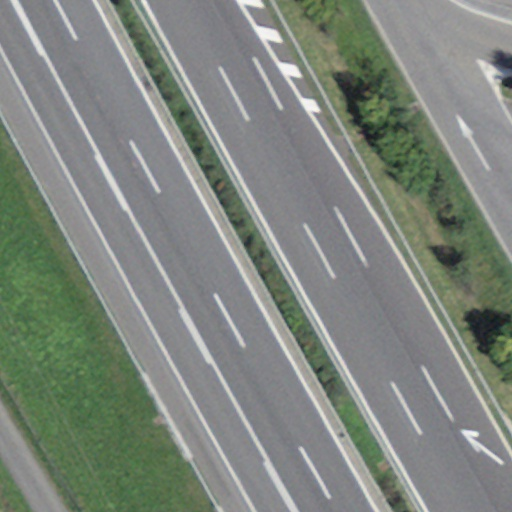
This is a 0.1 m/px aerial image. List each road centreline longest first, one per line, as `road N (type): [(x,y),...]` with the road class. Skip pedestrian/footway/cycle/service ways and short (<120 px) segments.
road 1 (motorway): [(479,511),(186,0)]
road 2 (motorway): [(116,125),(339,511)]
road 3 (motorway): [(0,13),(16,44),(116,125)]
road 4 (motorway): [(51,0),(116,125)]
road 5 (unclassified): [(0,406),(59,511)]
